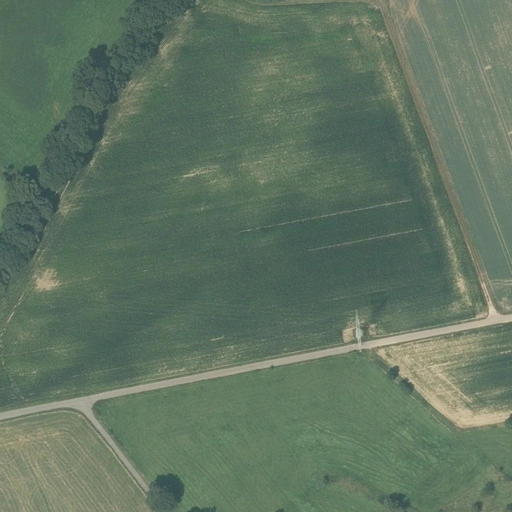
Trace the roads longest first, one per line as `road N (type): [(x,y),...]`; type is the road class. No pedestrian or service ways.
road 1 (track): [(81,403),(497,319)]
road 2 (track): [(497,319),(391,17),(356,0)]
road 3 (track): [(0,257),(132,48),(181,0)]
road 4 (track): [(163,511),(81,403)]
